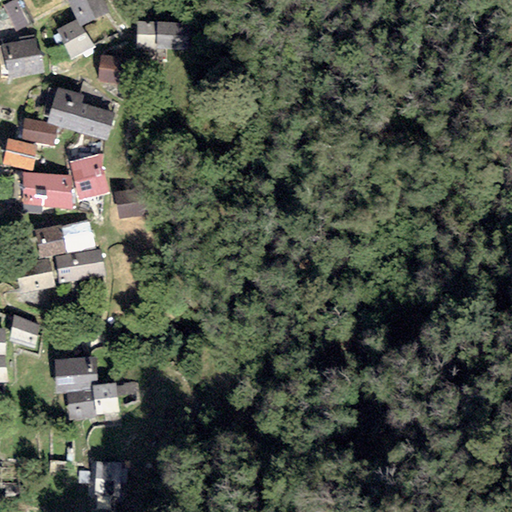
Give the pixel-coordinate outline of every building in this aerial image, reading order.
[(35,23),(22,0),(12,0),(6,4),(20,31),(35,23)] [(100,0),(76,0),(66,6),(75,24),(56,34),(69,63),(94,49),(80,32),(109,16),(100,0)] [(190,26),(136,27),(136,53),(190,53),(190,26)] [(12,67),(3,69),(7,85),(45,76),(36,42),(7,49),(12,67)] [(128,62),(100,59),(97,87),(125,91),(128,62)] [(83,100),(57,95),(48,125),(24,123),(21,144),(54,148),(55,133),(106,144),(113,117),(81,108),(83,100)] [(37,151),(7,145),(2,171),(32,176),(37,151)] [(98,160),(69,168),(79,206),(108,198),(98,160)] [(71,179),(21,180),(22,212),(71,211),(71,179)] [(143,191),(114,198),(119,224),(149,218),(143,191)] [(88,224),(34,237),(38,262),(14,268),(19,298),(55,288),(48,264),(54,263),(59,286),(104,278),(99,252),(94,252),(88,224)] [(40,331),(15,323),(9,341),(35,348),(40,331)] [(95,363),(56,368),(58,398),(67,399),(71,428),(119,415),(113,387),(96,389),(95,363)] [(123,467),(96,466),(95,502),(121,503),(123,467)]
